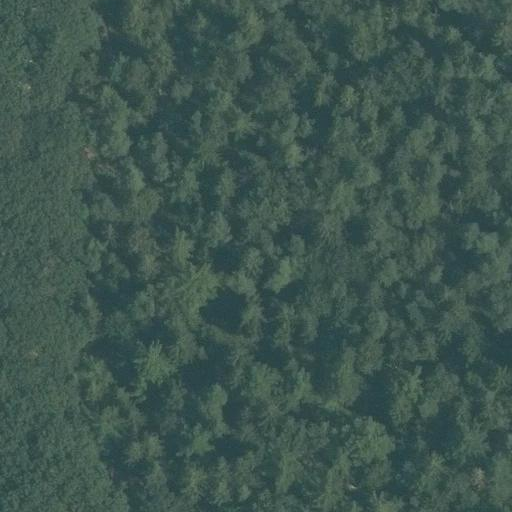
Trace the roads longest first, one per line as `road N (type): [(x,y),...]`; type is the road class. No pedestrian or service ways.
road 1 (track): [(23,0),(14,261)]
road 2 (track): [(14,261),(2,452)]
